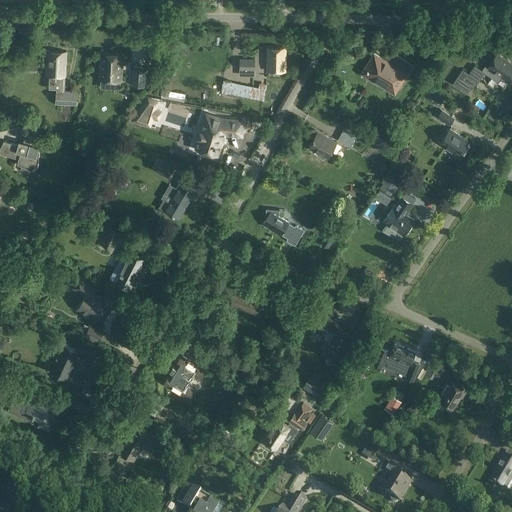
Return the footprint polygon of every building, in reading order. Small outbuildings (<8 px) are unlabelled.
[(131,51),(140,49),(138,42),(129,44),(131,51)] [(285,71),(285,48),(267,48),(267,71),(285,71)] [(50,88),(57,89),(56,92),(55,104),(77,105),(78,91),(65,90),(67,52),(47,51),(46,75),(50,75),(50,88)] [(121,79),(121,53),(100,52),(100,78),(121,79)] [(395,94),(413,65),(395,54),(388,67),(383,64),(385,60),(374,53),(362,73),(395,94)] [(508,82),(511,76),(511,63),(497,53),(488,67),(508,82)] [(240,64),(240,70),(253,70),(254,59),(244,58),(244,64),(240,64)] [(26,64),(25,72),(36,73),(36,65),(26,64)] [(474,88),(485,72),(474,65),(469,74),(462,69),(453,84),(467,93),(472,86),(474,88)] [(133,67),(132,86),(144,86),(145,86),(145,84),(146,67),(133,67)] [(223,80),(221,92),(228,94),(230,81),(223,80)] [(254,93),(254,103),(266,104),(267,94),(254,93)] [(148,120),(154,99),(144,96),(131,116),(148,120)] [(444,108),(450,112),(453,106),(447,103),(444,108)] [(437,117),(449,126),(455,118),(442,110),(437,117)] [(226,136),(243,137),(245,119),(222,118),(204,111),(194,148),(206,152),(206,154),(207,155),(208,157),(209,157),(210,158),(212,158),(213,158),(215,156),(216,155),(218,155),(221,147),(222,147),(226,136)] [(337,139),(350,147),(356,136),(344,129),(337,139)] [(458,156),(468,141),(450,129),(440,143),(458,156)] [(328,157),(337,142),(325,135),(324,135),(315,130),(313,130),(311,131),(309,134),(309,136),(310,138),(313,140),(309,147),(328,157)] [(24,140),(20,139),(19,145),(4,141),(0,149),(0,153),(19,159),(17,164),(32,170),(38,167),(40,151),(37,150),(39,144),(37,143),(39,138),(25,134),(24,140)] [(168,178),(175,167),(158,157),(152,168),(168,178)] [(383,181),(378,189),(379,189),(390,197),(403,179),(398,176),(390,171),(383,181)] [(164,199),(160,206),(164,208),(166,209),(173,213),(172,215),(174,216),(175,215),(180,217),(195,191),(196,190),(190,186),(194,181),(193,180),(186,176),(182,174),(180,176),(178,180),(180,181),(176,188),(168,201),(164,199)] [(387,226),(384,231),(392,235),(395,229),(403,235),(403,234),(414,220),(406,214),(413,204),(402,197),(395,207),(394,206),(384,221),(388,224),(387,226)] [(295,245),(304,230),(295,225),(294,227),(288,223),(288,222),(278,216),(279,210),(266,209),(265,221),(264,223),(275,230),(274,230),(281,235),(281,234),(287,238),(286,240),(295,245)] [(94,240),(110,248),(119,232),(103,223),(94,240)] [(336,236),(329,231),(321,243),(328,248),(336,236)] [(110,279),(130,289),(145,259),(126,249),(110,279)] [(72,288),(86,295),(78,308),(95,318),(103,304),(92,297),(97,288),(79,277),(72,288)] [(258,296),(256,295),(238,289),(233,305),(255,313),(260,300),(268,303),(271,295),(260,291),(258,296)] [(285,309),(279,307),(276,314),(281,317),(285,309)] [(219,320),(203,312),(197,323),(213,332),(219,320)] [(321,313),(315,329),(327,333),(332,335),(328,345),(326,350),(322,357),(333,363),(339,351),(342,347),(347,336),(348,332),(341,330),(344,322),(321,313)] [(366,359),(380,345),(373,338),(359,352),(366,359)] [(181,348),(195,357),(200,349),(185,340),(181,348)] [(51,367),(50,369),(63,375),(60,381),(68,385),(68,384),(78,389),(83,379),(72,374),(71,375),(68,374),(77,353),(81,355),(80,356),(91,361),(96,351),(78,343),(76,349),(62,342),(61,345),(58,345),(56,350),(58,352),(54,360),(54,362),(52,362),(50,366),(51,367)] [(421,363),(412,360),(415,352),(395,343),(392,351),(380,346),(373,363),(382,367),(383,365),(407,375),(406,378),(413,381),(421,363)] [(181,354),(164,383),(188,398),(193,388),(179,380),(185,370),(200,379),(206,370),(181,354)] [(465,392),(468,386),(451,375),(437,399),(452,408),(462,391),(465,392)] [(319,398),(326,387),(309,376),(302,387),(319,398)] [(17,378),(13,388),(24,393),(16,409),(20,411),(39,419),(36,425),(47,430),(57,408),(35,398),(40,388),(17,378)] [(154,416),(163,402),(153,395),(144,410),(154,416)] [(401,401),(392,396),(384,409),(393,414),(401,401)] [(307,422),(305,421),(313,409),(303,402),(295,414),(294,413),(288,421),(302,430),(307,422)] [(310,432),(322,440),(334,423),(321,415),(310,432)] [(290,440),(297,429),(289,423),(287,425),(277,418),(263,440),(276,448),(283,436),(290,440)] [(119,451),(134,460),(142,444),(151,449),(157,439),(149,434),(149,433),(135,425),(119,451)] [(390,449),(396,452),(400,445),(394,442),(390,449)] [(499,495),(503,489),(506,490),(511,479),(511,459),(505,455),(490,481),(495,484),(491,491),(499,495)] [(124,476),(132,464),(119,456),(112,469),(124,476)] [(397,502),(399,500),(400,501),(411,482),(404,478),(403,479),(398,477),(403,469),(390,462),(386,470),(392,473),(386,484),(389,486),(385,492),(391,496),(390,498),(390,500),(395,503),(397,502)] [(302,483),(306,477),(297,472),(293,478),(302,483)] [(287,498),(298,481),(286,474),(276,491),(287,498)] [(220,511),(222,508),(210,501),(211,499),(187,484),(176,502),(193,511),(220,511)] [(10,511),(8,511),(9,508),(0,503),(0,496),(1,494),(0,493),(0,511),(10,511)] [(299,511),(307,500),(296,494),(290,504),(291,505),(289,509),(283,506),(279,511),(299,511)]
